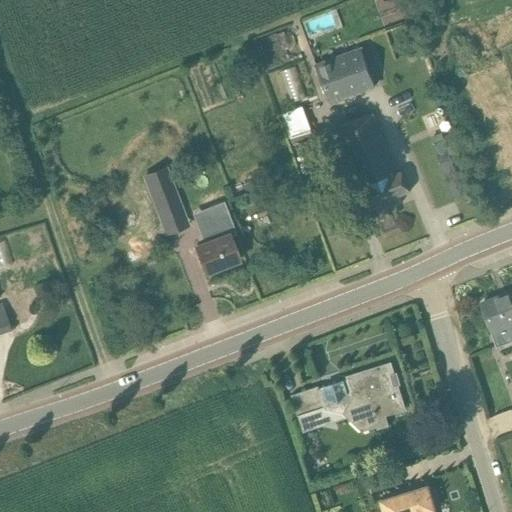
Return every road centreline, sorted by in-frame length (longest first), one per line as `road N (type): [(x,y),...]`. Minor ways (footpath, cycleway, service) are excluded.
road 1 (primary): [(0,429),(421,273)]
road 2 (track): [(113,390),(0,70)]
road 3 (unclassified): [(496,511),(421,273)]
